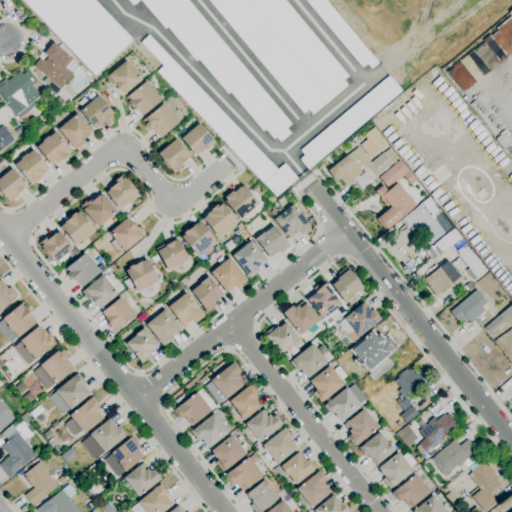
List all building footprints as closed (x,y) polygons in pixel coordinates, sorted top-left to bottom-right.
[(55,95),(46,87),(47,86),(43,82),(47,78),(50,81),(51,80),(41,72),(40,73),(33,67),(40,58),(44,62),(48,57),(44,54),(53,43),(72,59),(69,62),(70,63),(73,61),(78,65),(71,73),(73,75),(55,95)] [(124,95),(122,92),(121,93),(116,86),(114,87),(112,85),(110,87),(106,82),(107,81),(105,78),(126,61),(142,80),(124,95)] [(21,117),(18,113),(16,115),(0,96),(0,82),(5,79),(7,82),(20,72),(22,75),(27,71),(36,82),(32,86),(40,96),(39,97),(42,100),(21,117)] [(143,115),(139,111),(139,112),(135,107),(133,109),(127,102),(128,101),(125,98),(146,81),(152,88),(153,87),(157,93),(156,93),(162,100),(143,115)] [(94,129),(79,111),(99,95),(113,113),(112,115),(115,118),(108,124),(106,122),(98,128),(97,127),(94,129)] [(61,110),(54,102),(59,97),(66,105),(61,110)] [(160,138),(156,134),(155,134),(151,129),(149,131),(145,125),(146,124),(143,120),(163,104),(169,111),(170,110),(174,115),(173,116),(179,123),(160,138)] [(75,149),(58,129),(76,114),(91,132),(89,134),(89,135),(82,140),(84,142),(82,143),(83,144),(78,148),(77,147),(75,149)] [(58,126),(54,120),(59,117),(63,122),(58,126)] [(195,155),(181,139),(199,123),(215,142),(207,150),(205,148),(198,154),(197,153),(195,155)] [(0,151),(0,128),(3,126),(14,140),(0,151)] [(52,166),(36,147),(42,142),(41,141),(47,136),(48,137),(55,132),(71,152),(67,155),(69,156),(63,160),(62,159),(57,163),(56,162),(52,166)] [(371,157),(361,145),(376,132),(386,145),(371,157)] [(511,141),(502,149),(495,139),(505,132),(511,141)] [(175,173),(170,168),(168,170),(162,162),(164,161),(158,154),(176,139),(190,155),(186,159),(187,159),(180,166),(181,168),(175,173)] [(361,189),(353,180),(346,186),(340,179),(337,181),(328,171),(356,147),(370,164),(383,153),(384,154),(389,149),(398,159),(365,186),(364,186),(361,189)] [(31,185),(14,166),(21,160),(20,158),(26,154),(27,155),(33,150),(48,168),(44,172),(45,173),(40,177),(41,179),(36,184),(34,182),(31,185)] [(378,177),(398,161),(414,180),(409,184),(402,176),(387,188),(378,177)] [(9,203),(6,198),(5,199),(0,194),(0,178),(12,168),(26,185),(23,188),(24,188),(17,194),(18,195),(9,203)] [(120,210),(106,193),(109,190),(109,189),(116,183),(115,181),(118,178),(121,175),(138,195),(120,210)] [(387,229),(378,218),(388,209),(378,198),(380,197),(374,191),(382,185),(387,191),(396,183),(415,206),(387,229)] [(240,220),(225,202),(228,199),(225,196),(231,191),(233,193),(240,187),(241,188),(243,186),(258,203),(240,220)] [(97,228),(80,207),(83,205),(82,204),(87,200),(88,201),(90,200),(91,201),(99,195),(99,196),(102,194),(117,212),(97,228)] [(271,205),(266,200),(271,196),(275,201),(271,205)] [(289,239),(274,219),(278,216),(274,211),(286,201),(290,206),(292,205),(311,228),(302,235),(299,231),(289,239)] [(218,238),(202,219),(207,215),(206,215),(211,210),(211,209),(217,204),(218,205),(222,202),(237,222),(230,228),(231,229),(225,234),(224,233),(218,238)] [(76,245),(61,227),(65,224),(64,223),(69,218),(75,212),(76,213),(79,210),(95,230),(87,236),(88,237),(83,241),(82,240),(76,245)] [(124,252),(120,247),(116,251),(110,244),(114,240),(109,233),(127,218),(129,221),(130,220),(135,227),(137,225),(139,228),(140,226),(144,231),(142,232),(145,235),(124,252)] [(196,256),(180,237),(184,234),(183,232),(189,227),(190,228),(194,225),(195,226),(200,221),(215,240),(209,246),(210,247),(204,251),(203,250),(196,256)] [(237,233),(234,229),(240,223),(243,228),(237,233)] [(269,258),(254,239),(263,232),(264,233),(273,225),(290,246),(281,253),(279,250),(269,258)] [(55,264),(49,257),(47,258),(41,250),(43,249),(39,244),(46,238),(48,240),(55,234),(56,234),(59,232),(73,249),(55,264)] [(168,271),(155,249),(165,243),(167,245),(174,241),(177,240),(188,259),(168,271)] [(250,278),(232,256),(250,241),(267,261),(258,268),(259,271),(250,278)] [(473,281),(465,271),(468,268),(457,254),(467,247),(486,271),(473,281)] [(74,259),(69,253),(75,248),(80,254),(74,259)] [(81,287),(78,283),(77,284),(73,279),(71,280),(66,274),(67,273),(64,270),(84,254),(90,261),(91,260),(96,265),(95,266),(100,271),(81,287)] [(154,263),(151,259),(157,255),(159,260),(154,263)] [(226,293),(210,273),(216,268),(211,263),(217,258),(222,264),(229,258),(247,280),(241,285),(242,286),(239,289),(236,285),(226,293)] [(137,292),(133,286),(128,289),(122,282),(130,278),(125,270),(131,267),(130,265),(135,262),(136,263),(141,261),(141,262),(147,259),(158,281),(151,285),(152,286),(145,289),(145,288),(137,292)] [(437,296),(424,281),(448,260),(456,271),(453,274),(456,277),(454,278),(455,280),(437,296)] [(345,303),(331,285),(338,280),(335,277),(346,267),(363,288),(353,296),(353,297),(345,303)] [(100,309),(92,300),(90,301),(89,299),(87,301),(82,296),(83,295),(81,292),(102,275),(118,294),(100,309)] [(207,313),(190,292),(200,284),(199,283),(208,276),(223,296),(214,303),(216,305),(207,313)] [(0,310),(0,281),(2,283),(7,289),(9,288),(16,296),(13,298),(14,299),(0,310)] [(333,323),(328,315),(322,319),(307,300),(316,293),(313,289),(317,285),(318,286),(324,282),(341,305),(336,309),(342,316),(333,323)] [(451,299),(447,295),(454,289),(457,294),(451,299)] [(464,324),(459,318),(457,321),(450,312),(476,290),(487,303),(482,307),(485,311),(471,323),(468,320),(464,324)] [(184,327),(168,307),(186,293),(204,316),(195,324),(192,320),(184,327)] [(115,333),(112,329),(111,330),(107,324),(109,323),(101,313),(120,297),(123,302),(128,298),(136,308),(132,312),(135,316),(115,333)] [(300,336),(282,314),(292,306),(294,309),(303,301),(319,320),(300,336)] [(18,338),(13,332),(11,333),(6,327),(7,326),(2,319),(23,302),(26,307),(27,306),(32,312),(31,313),(34,317),(33,318),(36,323),(18,338)] [(352,343),(337,324),(363,303),(366,306),(367,305),(370,308),(369,309),(371,312),(372,311),(380,321),(352,343)] [(490,333),(485,327),(495,319),(510,306),(511,308),(511,314),(499,324),(500,325),(490,333)] [(164,347),(146,325),(164,310),(180,330),(177,333),(178,334),(174,336),(171,338),(173,340),(164,347)] [(280,355),(263,334),(273,326),(275,329),(284,321),(299,340),(290,348),(290,347),(280,355)] [(35,360),(30,353),(26,357),(21,351),(25,348),(20,341),(38,326),(42,331),(43,330),(46,334),(47,333),(53,340),(51,342),(54,345),(35,360)] [(141,364),(125,344),(135,336),(134,335),(144,328),(159,347),(150,354),(151,356),(141,364)] [(368,369),(362,362),(360,364),(357,364),(355,361),(355,358),(357,356),(352,350),(370,334),(374,339),(378,336),(382,341),(386,337),(394,347),(368,369)] [(307,378),(305,375),(303,376),(300,373),(301,372),(299,370),(297,372),(289,362),(312,344),(327,363),(307,378)] [(47,390),(33,372),(40,367),(39,366),(57,351),(59,353),(61,351),(68,359),(66,360),(72,366),(71,367),(73,369),(55,385),(54,384),(47,390)] [(372,381),(368,376),(369,375),(388,358),(393,365),(374,381),(373,380),(372,381)] [(218,404),(205,387),(211,382),(210,381),(232,363),(240,373),(237,375),(245,384),(225,400),(224,399),(218,404)] [(322,402),(317,397),(316,398),(313,394),(317,391),(309,382),(329,366),(333,370),(338,366),(347,376),(341,381),(344,384),(322,402)] [(403,399),(402,397),(400,398),(399,397),(400,396),(397,391),(400,388),(394,381),(398,378),(397,376),(406,369),(407,371),(412,367),(424,382),(409,393),(410,394),(405,398),(404,398),(403,399)] [(62,415),(48,398),(56,392),(55,391),(76,374),(84,385),(83,385),(90,394),(70,410),(70,409),(62,415)] [(20,394),(15,387),(22,382),(27,389),(20,394)] [(243,421),(236,412),(237,411),(229,401),(250,385),(257,393),(254,396),(256,399),(255,400),(261,406),(243,421)] [(341,422),(339,419),(338,420),(335,416),(335,415),(334,414),(333,413),(331,415),(324,406),(326,404),(346,388),(361,406),(341,422)] [(191,426),(184,417),(180,420),(172,411),(180,404),(181,406),(201,389),(215,407),(191,426)] [(28,404),(23,398),(29,392),(34,398),(28,404)] [(74,437),(64,425),(71,418),(69,416),(91,398),(99,407),(96,410),(103,418),(84,434),(81,431),(74,437)] [(403,411),(395,401),(400,398),(402,401),(406,398),(411,405),(403,411)] [(0,400),(14,419),(0,429),(0,400)] [(406,424),(400,416),(412,406),(418,414),(406,424)] [(259,443),(244,424),(264,408),(272,418),(274,416),(282,425),(259,443)] [(354,447),(347,437),(351,434),(343,425),(363,409),(378,428),(354,447)] [(25,425),(20,418),(24,414),(30,421),(25,425)] [(209,448),(206,445),(205,446),(202,442),(203,441),(201,439),(198,442),(191,432),(213,414),(228,433),(209,448)] [(424,453),(417,444),(424,439),(417,430),(427,421),(428,422),(434,417),(436,420),(444,414),(445,416),(447,414),(457,427),(424,453)] [(104,453),(89,434),(109,419),(112,423),(113,422),(116,424),(115,425),(117,428),(118,427),(126,437),(104,453)] [(406,448),(396,435),(407,426),(417,439),(406,448)] [(277,465),(262,446),(284,428),(292,437),(289,440),(296,449),(277,465)] [(9,479),(0,467),(0,463),(9,456),(1,446),(22,430),(28,438),(24,441),(36,455),(14,473),(15,474),(9,479)] [(47,440),(43,435),(49,430),(53,435),(47,440)] [(375,466),(369,458),(368,456),(366,458),(359,448),(379,432),(387,442),(387,441),(394,451),(375,466)] [(223,472),(215,463),(218,460),(217,458),(215,459),(212,456),(214,454),(211,451),(230,435),(245,454),(223,472)] [(125,472),(117,463),(118,463),(111,453),(132,436),(139,446),(137,448),(138,450),(137,451),(142,458),(125,472)] [(457,465),(456,464),(442,475),(429,460),(452,440),(457,446),(467,439),(474,448),(471,449),(474,452),(457,465)] [(66,463),(61,456),(71,448),(76,455),(66,463)] [(390,489),(382,480),(384,478),(385,477),(383,475),(382,476),(379,473),(381,472),(378,468),(398,452),(402,457),(407,453),(415,464),(410,468),(412,471),(393,487),(390,489)] [(295,485),(288,475),(287,476),(280,467),(298,453),(303,460),(304,459),(306,461),(309,459),(315,467),(312,469),(313,471),(295,485)] [(254,464),(251,459),(255,456),(259,460),(254,464)] [(243,492),(235,482),(231,486),(224,476),(231,470),(232,470),(248,458),(262,476),(243,492)] [(485,511),(483,511),(471,497),(479,490),(467,476),(471,473),(470,473),(484,461),(498,478),(496,480),(500,485),(490,494),(497,502),(485,511)] [(32,507),(24,496),(34,488),(23,475),(39,462),(59,486),(32,507)] [(132,500),(118,483),(124,479),(123,478),(142,463),(150,472),(152,470),(160,480),(138,497),(137,496),(132,500)] [(311,508),(307,503),(305,504),(299,496),(301,495),(296,489),(318,471),(326,481),(323,483),(325,485),(331,492),(311,508)] [(410,508),(405,503),(403,500),(401,501),(399,503),(391,493),(393,492),(414,475),(429,493),(410,508)] [(254,511),(250,506),(253,504),(245,495),(264,479),(271,488),(270,489),(278,498),(260,511),(254,511)] [(36,511),(35,510),(68,484),(76,494),(69,499),(79,511),(36,511)] [(132,511),(130,509),(138,503),(138,502),(160,484),(165,490),(166,489),(169,493),(165,496),(172,505),(163,511),(132,511)] [(450,503),(445,497),(450,492),(455,499),(450,503)] [(285,503),(282,498),(288,494),(291,498),(285,503)] [(313,511),(333,495),(336,498),(339,501),(339,502),(340,504),(341,503),(348,511),(313,511)] [(412,511),(432,496),(444,511),(412,511)] [(267,511),(270,510),(269,509),(280,499),(281,501),(282,500),(291,511),(267,511)] [(89,511),(84,505),(90,500),(95,506),(89,511)] [(105,511),(102,507),(108,503),(115,511),(105,511)]
